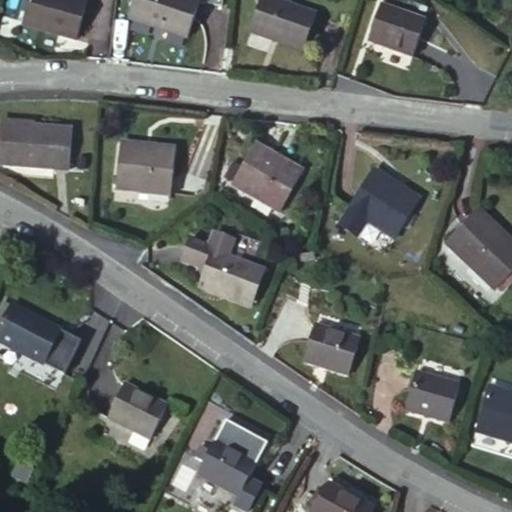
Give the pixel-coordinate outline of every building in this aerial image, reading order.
[(77,41),(87,5),(69,0),(30,0),(23,25),(77,41)] [(188,38),(199,3),(189,0),(134,0),(129,17),(188,38)] [(304,50),(315,15),(271,0),(261,0),(251,32),(304,50)] [(413,56),(424,22),(380,6),(369,40),(413,56)] [(0,162),(68,170),(71,132),(1,125),(0,139),(0,162)] [(171,151),(155,149),(154,155),(142,154),(143,147),(123,145),(118,189),(167,195),(171,151)] [(154,155),(155,149),(143,147),(142,154),(154,155)] [(300,173),(286,164),(283,171),(272,164),(276,159),(256,147),(243,170),(235,186),(278,211),(300,173)] [(283,171),(286,164),(276,159),(272,164),(283,171)] [(224,180),(235,186),(243,170),(233,164),(224,180)] [(418,199),(403,189),(399,197),(388,190),(392,183),(374,172),(340,225),(357,236),(367,221),(394,238),(418,199)] [(399,197),(403,189),(392,183),(388,190),(399,197)] [(498,284),(511,268),(511,245),(478,213),(449,245),(494,288),(498,284)] [(212,252),(227,258),(233,242),(213,235),(209,247),(190,240),(181,263),(205,272),(212,252)] [(251,308),(264,272),(227,258),(212,252),(205,272),(199,288),(251,308)] [(511,278),(511,268),(498,284),(503,289),(511,278)] [(0,341),(45,366),(62,333),(13,306),(0,329),(0,341)] [(349,377),(360,341),(314,326),(303,362),(349,377)] [(450,424),(459,387),(415,375),(405,411),(450,424)] [(150,440),(166,407),(126,386),(109,419),(150,440)] [(511,395),(491,390),(478,432),(511,442),(511,395)] [(239,497),(252,474),(257,464),(216,442),(199,475),(239,497)] [(262,479),(252,474),(239,497),(250,503),(262,479)] [(372,511),(373,510),(330,485),(315,511),(372,511)]
